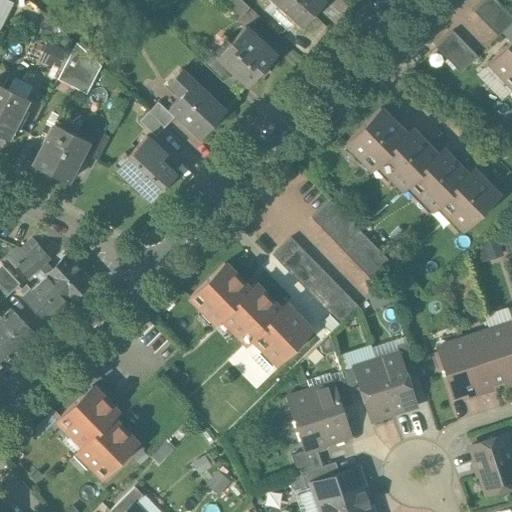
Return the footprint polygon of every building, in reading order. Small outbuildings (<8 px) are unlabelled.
[(8,0),(0,0),(0,28),(13,2),(8,0)] [(250,8),(241,0),(219,0),(239,20),(250,8)] [(323,2),(321,0),(273,0),(300,25),(323,2)] [(511,22),(511,16),(495,0),(483,0),(473,11),(498,37),(511,22)] [(274,55),(244,27),(216,56),(232,71),(246,84),(274,55)] [(478,56),(453,30),(435,47),(460,73),(478,56)] [(511,39),(489,62),(511,86),(511,39)] [(63,70),(70,48),(46,41),(39,63),(63,70)] [(88,92),(104,59),(75,45),(59,79),(88,92)] [(216,56),(212,51),(202,62),(222,81),(232,71),(216,56)] [(224,109),(181,68),(167,82),(180,95),(169,107),(199,136),(224,109)] [(27,99),(0,84),(0,134),(7,138),(27,99)] [(174,117),(158,101),(149,111),(165,126),(174,117)] [(405,134),(380,108),(346,142),(372,168),(377,163),(377,162),(406,134),(405,134)] [(156,135),(165,126),(149,111),(140,120),(156,135)] [(88,139),(54,122),(33,164),(67,181),(82,152),(88,139)] [(110,134),(95,127),(88,139),(82,152),(97,159),(110,134)] [(436,154),(411,128),(405,134),(406,134),(377,162),(377,163),(402,188),(408,183),(407,182),(436,155),(436,154)] [(114,169),(149,201),(176,172),(162,159),(167,153),(147,134),(114,169)] [(442,149),(436,154),(436,155),(407,182),(408,183),(433,209),(439,203),(438,203),(467,175),(467,174),(442,149)] [(498,195),(472,168),(467,174),(467,175),(438,203),(439,203),(463,229),(498,195)] [(396,268),(329,200),(311,218),(378,287),(396,268)] [(39,245),(32,237),(21,248),(46,275),(52,270),(46,263),(49,259),(38,247),(39,245)] [(358,306),(291,237),(272,255),(328,313),(337,322),(339,324),(358,306)] [(46,275),(21,248),(19,247),(6,259),(15,268),(17,266),(28,277),(32,273),(40,281),(46,275)] [(52,270),(46,275),(69,300),(89,281),(67,257),(52,270)] [(255,283),(249,289),(224,263),(189,296),(215,322),(220,317),(246,343),(252,338),(251,337),(280,309),(255,283)] [(19,284),(2,265),(0,266),(0,282),(9,293),(19,284)] [(40,281),(31,290),(27,286),(20,292),(46,321),(69,300),(46,275),(40,281)] [(0,301),(9,293),(0,282),(0,301)] [(311,329),(285,303),(280,309),(251,337),(252,338),(261,347),(250,356),(266,373),(311,329)] [(9,309),(0,317),(0,337),(13,352),(14,351),(32,333),(33,334),(34,332),(33,331),(32,331),(11,309),(12,308),(10,307),(9,308),(9,309)] [(337,322),(328,313),(319,321),(328,330),(337,322)] [(511,322),(489,330),(505,379),(504,379),(506,383),(511,381),(511,322)] [(505,379),(489,330),(463,339),(480,392),(492,388),(491,384),(504,379),(505,379)] [(13,352),(0,337),(0,363),(12,352),(13,352)] [(463,339),(437,347),(453,397),(467,392),(469,396),(480,392),(463,339)] [(418,373),(407,341),(395,345),(398,352),(406,377),(418,373)] [(398,352),(375,360),(393,413),(416,405),(406,377),(398,352)] [(375,360),(353,367),(361,392),(370,420),(393,413),(375,360)] [(361,392),(353,367),(341,371),(344,379),(349,396),(361,392)] [(344,379),(332,382),(341,407),(352,403),(349,396),(344,379)] [(332,382),(310,390),(327,443),(350,436),(341,407),(332,382)] [(117,411),(92,385),(57,419),(82,445),(77,450),(102,476),(136,442),(111,417),(117,411)] [(310,390),(287,397),(304,450),(305,451),(316,447),(327,443),(310,390)] [(511,459),(504,434),(470,446),(485,493),(511,484),(511,459)] [(316,447),(305,451),(304,450),(291,455),(297,474),(301,473),(322,466),(316,447)] [(322,466),(301,473),(307,490),(313,488),(311,482),(339,473),(335,461),(322,466)] [(339,473),(311,482),(313,488),(321,511),(324,511),(367,497),(357,467),(339,473)] [(134,486),(110,510),(111,511),(124,511),(134,503),(134,504),(143,496),(134,486)] [(372,511),(367,497),(324,511),(372,511)] [(124,511),(141,511),(134,504),(134,503),(124,511)]
